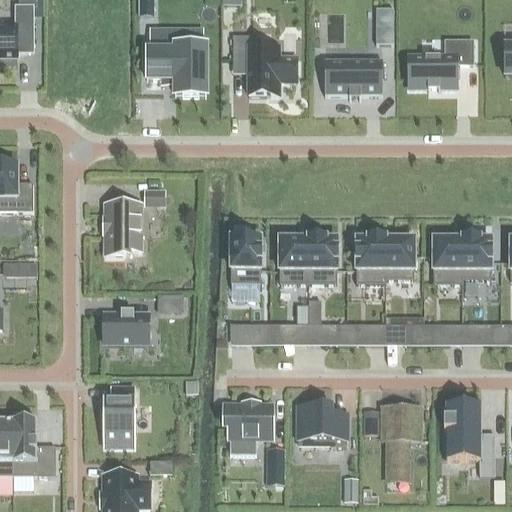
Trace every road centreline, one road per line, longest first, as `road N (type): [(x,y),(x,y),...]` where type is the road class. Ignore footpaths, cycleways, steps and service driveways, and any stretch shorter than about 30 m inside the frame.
road 1 (residential): [(511,147),(73,147)]
road 2 (residential): [(511,384),(231,384)]
road 3 (residential): [(73,381),(73,147)]
